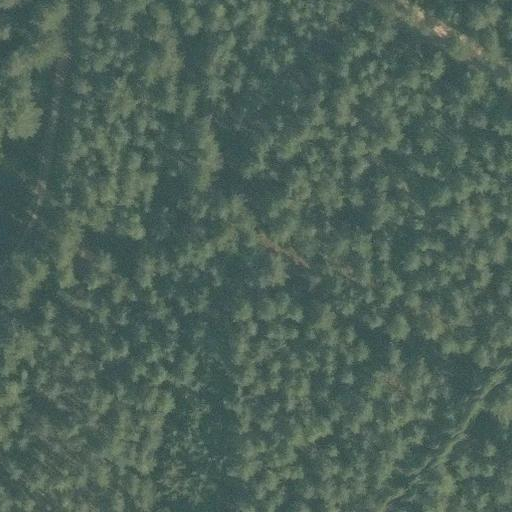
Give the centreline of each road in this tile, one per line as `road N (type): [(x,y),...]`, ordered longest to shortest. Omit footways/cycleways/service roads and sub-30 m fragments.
road 1 (track): [(511,336),(358,279),(306,244),(250,152),(180,0)]
road 2 (track): [(58,0),(38,142),(0,224)]
